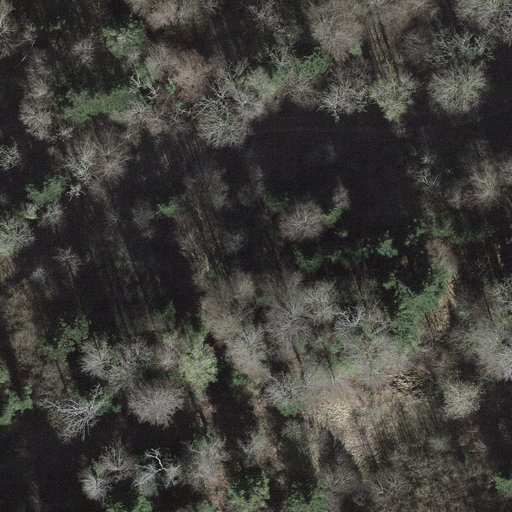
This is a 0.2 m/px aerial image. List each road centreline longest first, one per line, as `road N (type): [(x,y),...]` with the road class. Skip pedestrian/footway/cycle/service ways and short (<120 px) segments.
road 1 (track): [(511,101),(422,125),(273,123),(220,134),(127,178),(0,271)]
road 2 (track): [(0,474),(133,432),(273,406),(442,417),(511,403)]
